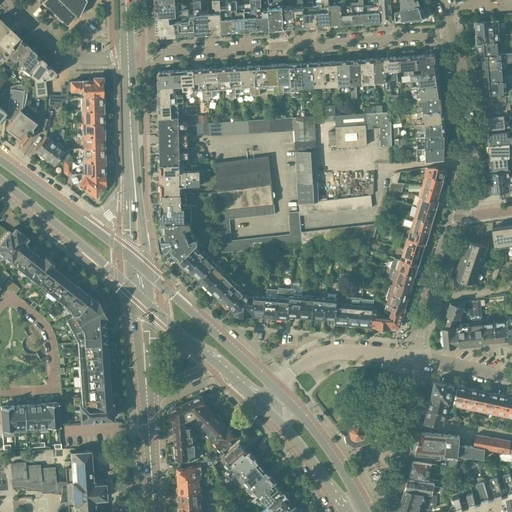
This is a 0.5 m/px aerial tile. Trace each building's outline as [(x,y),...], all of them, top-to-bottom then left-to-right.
[(41,0),(66,24),(76,14),(77,16),(83,0),(41,0)] [(196,33),(200,32),(202,34),(206,34),(207,32),(210,32),(209,12),(202,13),(202,7),(204,7),(203,0),(193,0),(194,2),(194,7),(195,14),(195,15),(196,33)] [(214,12),(209,12),(210,32),(211,34),(215,33),(216,31),(222,31),(221,11),(220,0),(211,0),(212,6),(213,6),(214,12)] [(220,0),(221,11),(222,31),(233,30),(231,0),(220,0)] [(236,0),(231,0),(233,30),(245,29),(244,4),(237,4),(236,0)] [(244,4),(245,29),(257,29),(255,0),(250,0),(251,3),(244,4)] [(261,0),(255,0),(257,29),(270,28),(269,9),(261,9),(261,6),(262,6),(261,0)] [(269,9),(270,28),(284,27),(283,6),(282,0),(273,0),(274,7),(269,8),(269,9)] [(283,6),(284,27),(305,26),(303,0),(297,0),(298,6),(283,6)] [(303,0),(305,26),(318,25),(316,4),(314,5),(313,1),(309,1),(308,0),(303,0)] [(329,26),(329,24),(330,24),(329,4),(328,0),(316,0),(316,4),(318,25),(323,25),(324,27),(329,26)] [(328,0),(329,4),(330,24),(342,23),(340,0),(338,0),(338,3),(332,4),(331,0),(328,0)] [(340,0),(342,23),(353,23),(352,0),(340,0)] [(352,0),(353,23),(365,22),(363,0),(352,0)] [(380,21),(379,3),(375,3),(375,0),(367,0),(369,22),(380,21)] [(378,0),(379,3),(380,21),(392,21),(390,0),(378,0)] [(156,4),(156,8),(154,10),(154,14),(156,15),(156,16),(172,15),(184,14),(189,14),(189,8),(182,9),(182,2),(176,2),(156,4)] [(420,21),(421,19),(422,19),(424,16),(424,15),(425,13),(424,9),(422,8),(421,5),(402,7),(399,7),(399,12),(395,12),(396,20),(416,19),(417,21),(420,21)] [(175,20),(175,21),(177,34),(183,33),(185,35),(189,35),(190,33),(196,33),(195,15),(195,14),(189,14),(184,14),(185,17),(182,17),(182,20),(175,20)] [(157,35),(167,34),(169,36),(174,36),(176,34),(177,34),(175,21),(170,21),(170,18),(173,18),(172,15),(156,16),(157,35)] [(0,34),(9,26),(8,26),(8,23),(5,20),(3,21),(0,17),(0,34)] [(477,42),(478,42),(497,41),(499,41),(498,18),(475,20),(476,32),(476,33),(477,42)] [(11,26),(9,26),(0,34),(0,55),(6,49),(8,51),(13,46),(11,44),(19,36),(14,31),(14,29),(11,26)] [(21,38),(7,57),(4,61),(11,65),(17,57),(21,60),(31,47),(33,45),(30,43),(27,41),(25,42),(21,38)] [(511,39),(507,40),(504,40),(504,42),(501,46),(501,53),(511,52),(511,51),(511,46),(511,39)] [(497,41),(478,42),(479,55),(482,55),(498,53),(498,49),(497,41)] [(25,78),(29,73),(41,57),(37,53),(38,51),(36,48),(33,46),(31,48),(31,47),(21,60),(20,61),(24,65),(18,73),(25,78)] [(482,55),(483,68),(502,66),(501,62),(511,60),(511,52),(501,53),(498,53),(482,55)] [(434,53),(417,54),(417,64),(416,64),(417,67),(422,67),(423,73),(438,72),(434,53)] [(399,56),(400,68),(404,68),(405,73),(416,72),(416,67),(417,67),(416,64),(417,64),(417,54),(399,56)] [(50,66),(46,62),(47,58),(44,56),(41,57),(29,73),(34,77),(37,79),(47,77),(59,74),(56,71),(57,70),(51,65),(50,66)] [(400,68),(399,56),(397,56),(384,57),(386,80),(386,87),(387,90),(391,90),(391,86),(390,78),(398,77),(398,68),(400,68)] [(374,57),(362,58),(363,82),(364,90),(368,89),(368,84),(376,84),(376,80),(374,57)] [(386,80),(384,57),(374,57),(376,80),(386,80)] [(357,83),(363,82),(362,58),(350,59),(351,83),(352,90),(352,99),(358,99),(357,90),(357,83)] [(351,83),(350,59),(338,60),(339,84),(340,91),(345,91),(352,90),(351,83)] [(330,84),(339,84),(338,60),(325,61),(326,91),(331,91),(330,84)] [(308,86),(315,85),(313,61),(302,62),(303,87),(304,91),(304,92),(309,92),(308,86)] [(326,91),(325,61),(313,61),(315,85),(315,92),(320,91),(326,91)] [(303,87),(302,62),(290,63),(292,91),(292,97),(297,96),(297,91),(304,91),(303,87)] [(292,91),(290,63),(278,64),(280,92),(285,92),(292,91)] [(268,93),(266,64),(255,65),(256,94),(261,93),(268,93)] [(280,92),(278,64),(266,64),(268,93),(275,92),(280,92)] [(256,94),(255,65),(242,66),(243,93),(251,93),(251,94),(256,94)] [(242,66),(230,67),(232,97),(232,99),(235,99),(234,94),(243,93),(242,66)] [(502,66),(483,68),(485,94),(504,92),(502,75),(511,74),(511,68),(505,67),(502,68),(502,66)] [(219,88),(218,67),(206,68),(208,98),(220,98),(219,88)] [(230,97),(232,97),(230,67),(218,67),(219,88),(227,88),(227,95),(229,94),(230,97)] [(208,102),(208,98),(206,68),(194,69),(196,90),(203,89),(204,102),(208,102)] [(182,70),(182,85),(182,90),(190,90),(191,95),(196,95),(196,90),(194,69),(182,70)] [(158,73),(159,84),(168,84),(168,90),(175,89),(175,87),(178,87),(178,85),(182,85),(182,70),(160,71),(158,73)] [(440,84),(438,72),(423,73),(402,76),(402,81),(419,79),(420,86),(440,84)] [(35,86),(47,83),(47,77),(37,79),(35,80),(35,86)] [(83,92),(83,97),(102,96),(104,96),(103,80),(102,77),(90,77),(90,80),(71,81),(71,90),(79,90),(79,93),(83,92)] [(10,121),(6,127),(7,128),(6,130),(10,133),(11,132),(23,141),(32,130),(32,129),(32,128),(32,127),(32,126),(31,126),(32,126),(36,121),(32,118),(32,117),(32,116),(31,115),(31,114),(30,114),(30,113),(29,113),(28,112),(27,112),(26,112),(25,112),(24,112),(22,110),(23,107),(25,104),(26,101),(26,97),(27,92),(24,92),(25,87),(20,83),(11,86),(9,99),(8,104),(6,118),(10,121)] [(47,83),(35,86),(36,92),(48,89),(47,83)] [(159,84),(159,103),(184,102),(184,97),(179,97),(179,94),(176,94),(175,89),(168,90),(168,84),(159,84)] [(421,97),(441,96),(440,84),(420,86),(412,86),(413,92),(420,91),(421,97)] [(48,96),(48,89),(36,92),(36,98),(48,96)] [(487,116),(505,114),(508,114),(507,108),(510,108),(510,102),(507,102),(506,95),(485,97),(485,105),(486,105),(487,116)] [(102,97),(102,96),(83,97),(83,104),(81,104),(81,109),(103,109),(103,104),(106,103),(105,99),(103,97),(102,97)] [(423,106),(442,104),(441,96),(421,97),(420,98),(420,101),(423,101),(423,106)] [(184,102),(159,103),(159,116),(180,115),(185,115),(184,109),(179,109),(179,107),(187,107),(187,102),(184,102)] [(424,115),(425,119),(444,116),(442,104),(423,106),(415,107),(416,112),(417,112),(417,116),(424,115)] [(323,105),(314,106),(315,113),(324,113),(323,105)] [(326,115),(335,114),(335,105),(326,105),(326,115)] [(46,109),(40,128),(47,131),(50,119),(48,118),(50,110),(46,109)] [(104,114),(103,114),(103,109),(81,109),(81,115),(83,115),(84,122),(103,122),(103,121),(104,121),(106,120),(106,115),(104,114)] [(367,145),(366,128),(380,127),(380,135),(379,135),(379,140),(381,140),(381,146),(392,145),(390,111),(383,112),(377,112),(373,112),(364,113),(335,114),(337,147),(367,145)] [(509,120),(511,119),(511,113),(508,114),(505,114),(487,116),(488,128),(509,126),(509,120)] [(160,140),(160,157),(159,160),(161,163),(181,162),(189,162),(189,147),(186,147),(189,145),(189,139),(188,133),(186,131),(180,131),(180,127),(188,127),(188,121),(180,121),(180,115),(159,116),(160,117),(157,119),(160,122),(160,140)] [(301,116),(294,117),(294,126),(315,125),(315,122),(317,122),(317,115),(305,116),(301,116)] [(425,126),(425,131),(445,128),(444,121),(444,116),(425,119),(416,120),(417,125),(422,124),(422,127),(425,126)] [(103,122),(84,122),(84,130),(81,130),(81,135),(103,134),(103,130),(104,130),(106,128),(106,124),(104,122),(103,122)] [(417,144),(425,142),(445,140),(445,133),(445,128),(425,131),(417,132),(417,137),(417,144)] [(294,131),(295,151),(316,150),(315,130),(294,131)] [(489,144),(509,142),(511,141),(511,134),(507,135),(507,130),(488,132),(489,144)] [(104,139),(103,134),(81,135),(81,141),(84,141),(84,148),(104,147),(106,145),(106,141),(104,139)] [(45,158),(56,145),(56,144),(46,136),(35,150),(45,158)] [(445,158),(445,140),(425,142),(417,144),(417,161),(445,158)] [(509,142),(489,144),(489,158),(511,155),(511,149),(510,149),(509,142)] [(64,151),(56,145),(45,158),(53,164),(54,164),(56,165),(62,157),(60,156),(64,151)] [(104,148),(104,147),(84,148),(85,156),(82,156),(82,160),(104,160),(104,156),(107,154),(107,150),(104,148)] [(511,166),(511,155),(489,158),(489,170),(511,166)] [(216,162),(218,191),(273,184),(269,156),(216,162)] [(85,166),(85,173),(105,173),(107,171),(107,167),(105,166),(104,166),(104,160),(82,160),(82,167),(85,166)] [(181,162),(161,163),(161,164),(158,164),(158,171),(161,171),(161,178),(204,177),(204,169),(189,169),(189,162),(181,162)] [(426,174),(442,179),(445,168),(436,166),(427,167),(425,174),(426,174)] [(511,187),(511,175),(509,175),(508,169),(489,172),(491,189),(494,191),(509,189),(508,188),(511,187)] [(398,182),(401,172),(394,173),(391,182),(398,182)] [(105,173),(85,173),(82,174),(82,178),(78,183),(79,183),(78,186),(82,189),(85,187),(96,196),(98,193),(100,193),(103,189),(103,187),(103,186),(105,183),(105,173)] [(443,179),(442,179),(426,174),(423,185),(441,190),(443,184),(442,184),(443,179)] [(204,177),(161,178),(161,183),(158,183),(159,193),(162,193),(185,193),(185,184),(204,184),(204,177)] [(398,182),(391,182),(389,189),(397,190),(402,191),(404,183),(398,182)] [(275,203),(273,184),(218,191),(219,211),(275,203)] [(419,196),(421,196),(438,201),(437,200),(438,195),(440,195),(441,190),(423,185),(419,196)] [(387,197),(395,199),(397,190),(389,189),(387,197)] [(299,191),(300,202),(306,202),(311,201),(317,200),(319,200),(318,190),(299,191)] [(189,193),(185,193),(162,193),(161,194),(160,194),(159,195),(159,196),(159,197),(159,198),(159,199),(159,200),(160,201),(160,202),(161,202),(162,203),(162,208),(199,207),(199,204),(189,204),(189,193)] [(421,196),(418,206),(436,212),(438,206),(437,206),(438,201),(421,196)] [(303,231),(301,215),(301,211),(289,212),(291,233),(234,240),(231,219),(276,214),(275,203),(219,211),(222,252),(304,244),(303,231)] [(418,206),(414,217),(432,222),(433,217),(435,217),(436,212),(418,206)] [(163,222),(190,221),(194,221),(193,210),(201,209),(201,207),(199,207),(162,208),(162,212),(161,213),(160,214),(159,215),(159,216),(159,217),(159,218),(159,219),(160,219),(160,220),(161,221),(162,221),(163,222)] [(411,227),(430,233),(431,227),(430,227),(432,222),(414,217),(411,227)] [(192,226),(190,221),(163,222),(164,233),(162,233),(162,234),(161,236),(161,241),(163,243),(163,244),(165,243),(163,245),(194,231),(191,226),(192,226)] [(374,236),(378,223),(367,224),(369,236),(374,236)] [(495,244),(511,242),(511,224),(492,227),(495,244)] [(34,285),(37,281),(63,302),(68,306),(72,313),(65,316),(77,339),(81,403),(79,403),(81,419),(113,417),(112,401),(110,401),(106,326),(105,316),(107,315),(99,299),(97,300),(52,265),(55,262),(45,254),(42,257),(26,244),(27,243),(24,241),(28,236),(15,227),(12,231),(9,229),(9,230),(0,240),(0,259),(4,263),(8,258),(30,276),(27,279),(34,285)] [(411,227),(408,237),(426,243),(427,238),(428,238),(430,233),(411,227)] [(172,252),(181,260),(194,247),(199,242),(197,237),(196,237),(194,231),(163,245),(171,253),(172,252)] [(407,237),(404,248),(422,254),(424,248),(423,248),(424,243),(425,243),(426,243),(408,237),(407,237)] [(486,245),(476,242),(470,240),(469,240),(463,259),(480,264),(486,245)] [(194,247),(181,260),(179,262),(184,267),(185,265),(190,270),(189,271),(206,253),(203,250),(200,252),(194,247)] [(404,248),(401,258),(418,264),(420,259),(421,259),(422,254),(404,248)] [(215,262),(206,253),(189,271),(194,276),(195,274),(200,278),(215,262)] [(418,264),(401,258),(395,256),(392,267),(397,269),(415,274),(415,273),(416,273),(417,269),(416,268),(418,264)] [(480,264),(463,259),(457,277),(467,281),(473,283),(480,264)] [(203,284),(208,289),(210,288),(225,271),(215,262),(200,278),(204,283),(203,284)] [(490,282),(494,283),(501,264),(496,262),(490,282)] [(396,269),(393,280),(411,285),(415,274),(397,269),(396,269)] [(215,292),(219,297),(235,281),(225,271),(210,288),(208,289),(213,294),(215,292)] [(393,280),(390,291),(408,296),(411,285),(393,280)] [(219,297),(224,301),(222,302),(228,307),(229,306),(230,306),(243,294),(245,291),(235,281),(219,297)] [(290,297),(289,315),(294,315),(295,317),(298,317),(299,315),(301,316),(303,295),(303,286),(300,285),(300,282),(291,282),(291,288),(290,294),(290,297)] [(279,297),(277,317),(277,319),(282,319),(282,317),(289,318),(289,315),(290,297),(290,294),(291,288),(279,287),(279,292),(279,297)] [(270,318),(277,319),(277,317),(279,297),(279,292),(267,291),(267,296),(265,315),(270,316),(270,318)] [(387,302),(389,303),(405,307),(408,296),(390,291),(387,302)] [(244,295),(243,294),(230,306),(235,312),(235,313),(236,313),(236,315),(237,316),(241,317),(243,315),(243,314),(253,315),(253,314),(254,296),(244,295)] [(255,295),(254,296),(253,314),(254,314),(254,316),(258,317),(259,315),(265,315),(267,296),(255,295)] [(315,296),(303,295),(301,316),(307,316),(307,318),(313,319),(315,296)] [(327,298),(315,296),(313,319),(318,319),(318,317),(325,318),(327,298)] [(338,299),(327,298),(325,318),(326,320),(330,320),(331,318),(336,319),(338,299)] [(370,327),(372,325),(374,308),(374,299),(362,298),(362,304),(360,324),(366,325),(367,327),(370,327)] [(339,299),(338,299),(336,319),(336,322),(343,322),(343,325),(348,325),(350,303),(343,303),(343,302),(339,301),(339,299)] [(468,301),(470,323),(458,324),(460,343),(461,345),(485,342),(483,321),(481,305),(481,304),(480,299),(468,301)] [(390,313),(390,316),(392,317),(391,327),(398,327),(401,325),(405,307),(389,303),(387,302),(382,301),(381,305),(385,306),(384,310),(390,313)] [(449,314),(461,318),(466,301),(450,302),(447,314),(449,314)] [(362,304),(350,303),(348,325),(354,326),(354,324),(360,324),(362,304)] [(391,327),(392,317),(390,316),(385,316),(385,314),(378,313),(378,309),(374,308),(372,325),(375,325),(375,326),(377,326),(378,328),(381,329),(383,327),(391,327)] [(460,322),(461,318),(449,314),(446,326),(443,326),(443,328),(442,330),(442,333),(444,334),(445,347),(456,345),(456,344),(460,343),(458,324),(455,325),(456,321),(460,322)] [(505,339),(510,338),(508,319),(507,319),(483,321),(485,342),(492,342),(491,340),(499,339),(499,341),(505,340),(505,339)] [(450,401),(455,402),(458,385),(435,380),(432,397),(450,401)] [(479,389),(458,385),(455,402),(456,405),(475,409),(479,389)] [(499,394),(479,389),(475,409),(495,413),(499,394)] [(203,418),(206,421),(214,413),(206,404),(210,402),(212,403),(213,402),(210,400),(206,402),(202,395),(201,396),(200,394),(193,397),(194,398),(186,402),(193,417),(195,422),(203,418)] [(511,396),(499,394),(495,413),(511,416),(511,396)] [(429,408),(437,410),(438,409),(447,412),(450,401),(432,397),(431,401),(429,402),(427,406),(429,408)] [(48,426),(60,425),(59,402),(47,403),(48,426)] [(174,418),(175,427),(187,426),(187,420),(193,417),(186,402),(177,406),(176,404),(170,407),(171,409),(169,410),(173,418),(174,418)] [(26,430),(26,427),(37,426),(35,403),(24,404),(26,430)] [(37,426),(48,426),(47,403),(35,403),(37,426)] [(14,431),(26,430),(24,404),(14,405),(13,405),(14,431)] [(13,405),(1,406),(2,432),(14,431),(13,405)] [(429,408),(429,409),(427,410),(426,413),(427,414),(425,422),(444,423),(447,412),(438,409),(437,410),(429,408)] [(207,432),(214,439),(227,425),(221,419),(222,418),(218,413),(216,415),(214,413),(206,421),(202,424),(209,431),(207,432)] [(345,429),(348,440),(355,445),(366,442),(370,436),(367,424),(361,420),(349,423),(345,429)] [(227,425),(214,439),(213,439),(219,444),(217,446),(222,451),(240,432),(239,432),(236,434),(233,431),(234,430),(229,425),(228,426),(227,425)] [(187,426),(175,427),(175,430),(173,430),(174,437),(175,437),(176,444),(195,443),(195,442),(194,443),(193,434),(191,434),(190,426),(187,426)] [(448,458),(458,460),(460,444),(460,435),(422,431),(416,451),(416,456),(434,458),(434,459),(440,460),(441,454),(448,454),(448,458)] [(511,441),(511,447),(508,447),(508,440),(476,434),(474,445),(460,444),(458,460),(473,461),(473,457),(485,458),(486,449),(511,452),(511,455),(511,463),(511,441)] [(243,442),(240,442),(240,441),(225,454),(230,459),(226,463),(231,468),(234,465),(249,451),(246,448),(246,445),(243,442)] [(196,450),(195,443),(176,444),(176,445),(174,445),(175,452),(176,452),(177,458),(198,457),(198,450),(196,450)] [(41,494),(57,493),(73,496),(74,503),(68,504),(68,511),(94,511),(94,502),(97,502),(96,497),(106,497),(106,492),(108,492),(107,486),(106,486),(105,482),(95,483),(95,478),(93,478),(91,450),(82,450),(82,448),(76,448),(76,451),(70,451),(71,466),(65,467),(66,481),(56,479),(55,468),(40,469),(39,465),(24,466),(24,462),(8,463),(10,488),(25,487),(26,490),(41,489),(41,494)] [(249,451),(234,465),(238,469),(235,472),(239,478),(258,461),(256,457),(250,450),(249,451)] [(177,479),(178,479),(178,480),(199,479),(202,479),(201,466),(214,465),(213,461),(211,459),(203,460),(201,460),(201,464),(189,465),(189,466),(177,467),(178,472),(177,472),(177,473),(175,474),(176,477),(177,478),(177,479)] [(247,479),(251,484),(267,471),(267,470),(266,467),(265,466),(262,463),(261,464),(258,461),(239,478),(244,482),(247,479)] [(432,468),(438,469),(439,465),(414,461),(412,468),(411,468),(410,468),(408,473),(409,474),(410,474),(409,476),(430,479),(432,468)] [(267,471),(251,484),(247,487),(252,492),(256,489),(260,493),(260,494),(275,481),(276,480),(270,473),(270,474),(267,471)] [(495,497),(489,499),(492,511),(507,511),(502,495),(500,490),(495,471),(488,474),(495,497)] [(511,511),(511,480),(510,473),(503,475),(507,488),(500,490),(502,495),(507,511),(511,511)] [(451,482),(445,482),(430,479),(409,476),(405,490),(437,494),(438,488),(443,489),(444,488),(453,489),(456,488),(456,482),(451,482)] [(478,511),(492,511),(489,499),(482,476),(476,478),(478,482),(476,483),(482,501),(476,503),(478,511)] [(200,491),(199,479),(178,480),(179,485),(178,485),(176,487),(177,490),(178,492),(179,492),(179,493),(200,491)] [(278,484),(275,481),(260,494),(260,493),(256,497),(261,502),(264,499),(268,503),(284,491),(283,491),(284,488),(281,484),(278,484)] [(461,501),(463,507),(464,511),(478,511),(476,503),(470,485),(466,486),(468,493),(467,493),(468,499),(461,501)] [(405,490),(398,511),(418,511),(421,503),(424,504),(423,509),(429,511),(431,506),(435,507),(437,500),(445,500),(445,494),(437,494),(405,490)] [(201,504),(200,491),(179,493),(179,494),(177,496),(177,498),(179,500),(180,500),(180,505),(199,504),(201,504)] [(284,491),(268,503),(267,504),(272,510),(269,511),(286,511),(293,507),(290,503),(291,502),(288,498),(289,498),(289,497),(289,496),(289,494),(287,491),(285,491),(284,491)] [(464,511),(463,507),(461,501),(459,495),(452,498),(453,503),(449,509),(449,511),(464,511)]
